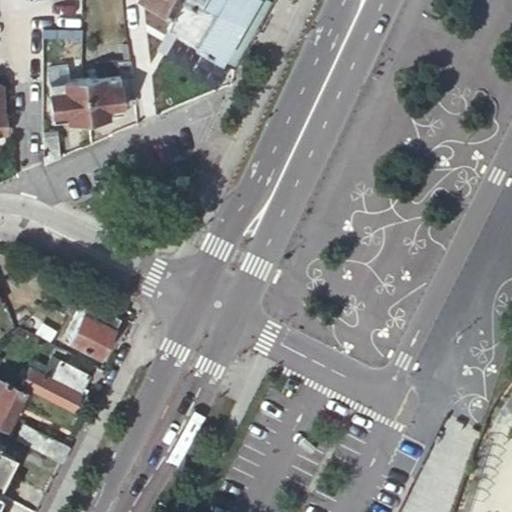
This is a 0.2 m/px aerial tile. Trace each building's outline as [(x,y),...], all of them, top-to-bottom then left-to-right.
[(136,0),(174,20),(168,31),(235,67),(272,1),(270,0),(136,0)] [(98,77),(84,79),(89,119),(109,116),(108,107),(123,106),(136,104),(130,61),(96,64),(98,77)] [(89,119),(84,79),(59,81),(58,67),(47,68),(54,123),(89,119)] [(108,107),(109,116),(125,115),(123,106),(108,107)] [(43,136),(44,164),(60,157),(58,133),(58,130),(43,130),(43,136)] [(63,288),(55,295),(73,305),(76,303),(85,307),(68,340),(99,355),(119,316),(63,288)] [(52,377),(56,370),(34,359),(30,367),(52,377)] [(20,386),(71,411),(90,375),(61,360),(56,370),(52,377),(30,367),(20,386)] [(25,390),(0,377),(0,422),(6,426),(25,390)] [(13,438),(61,462),(69,446),(21,422),(13,438)] [(0,494),(9,475),(6,473),(14,458),(0,450),(0,445),(1,444),(0,443),(0,494)]
